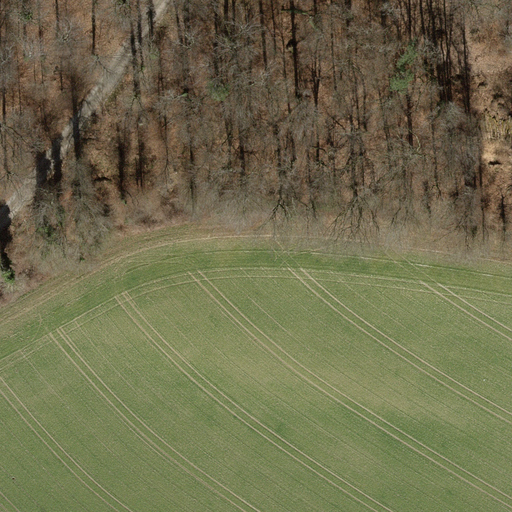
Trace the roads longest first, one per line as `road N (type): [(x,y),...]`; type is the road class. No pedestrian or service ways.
road 1 (track): [(511,252),(295,222),(157,236),(90,265),(0,328)]
road 2 (track): [(162,0),(38,184),(0,224)]
